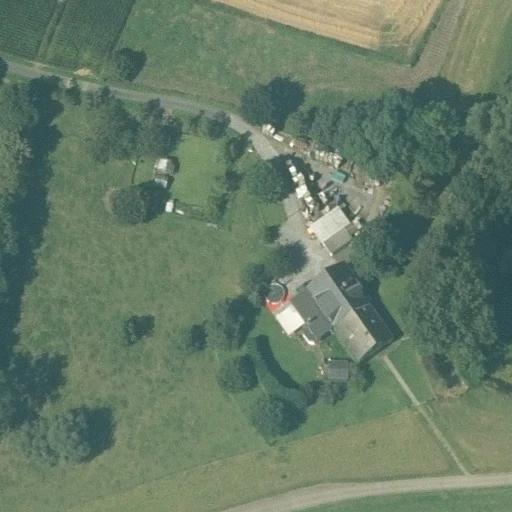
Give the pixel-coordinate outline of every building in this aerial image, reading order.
[(427,159),(409,188),(423,197),(433,182),(432,182),(441,168),(427,159)] [(337,213),(311,231),(323,248),(342,234),(349,229),(337,213)] [(342,234),(323,248),(331,259),(350,245),(342,234)] [(342,275),(294,309),(307,328),(306,329),(307,330),(304,333),(303,337),(309,345),(313,346),(317,343),(317,344),(332,333),(367,309),(342,275)] [(391,343),(367,309),(332,333),(357,367),(391,343)] [(325,366),(327,381),(345,379),(344,364),(325,366)]
